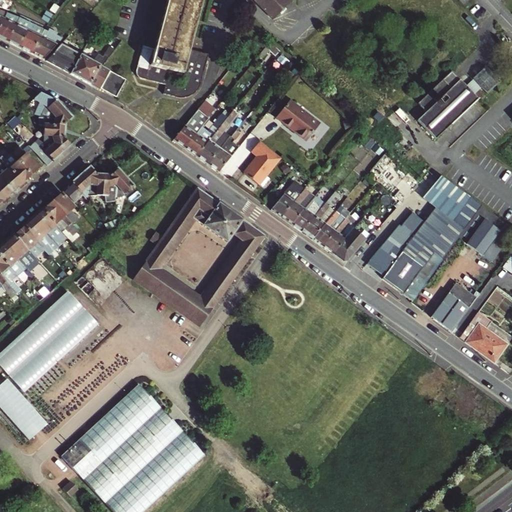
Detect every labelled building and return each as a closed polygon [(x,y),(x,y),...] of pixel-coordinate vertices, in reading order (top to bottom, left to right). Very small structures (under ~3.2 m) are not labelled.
[(210,57),(190,51),(203,0),(167,0),(154,50),(142,47),(136,70),(136,71),(136,73),(136,74),(136,75),(137,77),(138,78),(139,79),(140,79),(167,86),(165,94),(185,99),(189,99),(192,97),(195,96),(197,93),(200,91),(201,88),(210,57)] [(255,0),(275,19),(292,2),(289,0),(255,0)] [(7,14),(0,27),(0,38),(7,42),(18,20),(7,14)] [(20,48),(31,26),(18,20),(7,42),(20,48)] [(20,48),(32,54),(43,32),(31,26),(20,48)] [(43,32),(32,54),(44,60),(62,41),(43,32)] [(82,56),(71,75),(100,90),(101,89),(113,70),(114,68),(107,65),(128,35),(118,34),(104,56),(98,53),(94,62),(82,56)] [(58,49),(46,62),(69,73),(80,51),(76,49),(72,56),(58,49)] [(476,76),(488,93),(503,83),(490,66),(476,76)] [(113,70),(101,89),(117,98),(129,79),(113,70)] [(419,103),(427,112),(419,120),(438,139),(479,99),(460,80),(451,71),(443,79),(419,103)] [(469,84),(476,92),(482,87),(475,79),(469,84)] [(177,138),(185,148),(202,126),(216,109),(209,98),(177,138)] [(36,115),(40,116),(47,117),(57,117),(64,125),(72,118),(57,101),(48,108),(37,107),(36,115)] [(320,125),(290,102),(277,118),(306,142),(320,125)] [(202,161),(208,165),(230,137),(225,133),(239,115),(234,111),(228,118),(197,157),(202,161)] [(202,126),(185,148),(197,157),(228,118),(222,113),(208,131),(202,126)] [(47,117),(40,116),(39,124),(44,124),(43,144),(55,145),(63,138),(64,133),(65,128),(64,125),(57,117),(47,117)] [(230,137),(208,165),(220,173),(232,158),(225,153),(237,137),(233,133),(230,137)] [(55,145),(43,144),(42,144),(38,140),(35,143),(41,149),(36,154),(45,164),(50,159),(52,161),(70,146),(63,138),(55,145)] [(261,141),(252,152),(258,157),(245,174),(260,186),(282,159),(261,141)] [(19,146),(10,154),(31,177),(39,169),(19,146)] [(8,169),(24,187),(27,184),(25,182),(31,177),(10,154),(5,158),(2,156),(0,157),(0,159),(2,161),(6,166),(8,169)] [(63,192),(71,201),(73,203),(83,195),(86,198),(89,196),(89,195),(89,183),(98,176),(90,168),(63,192)] [(8,169),(0,175),(14,192),(20,187),(22,189),(24,187),(8,169)] [(116,197),(116,202),(125,201),(124,195),(133,187),(117,170),(109,177),(116,184),(116,197)] [(14,192),(0,175),(0,192),(8,201),(11,199),(9,196),(14,192)] [(106,202),(116,202),(116,197),(116,184),(109,177),(98,176),(89,183),(89,195),(106,197),(106,202)] [(382,279),(412,301),(458,239),(483,206),(441,176),(423,197),(436,207),(424,223),(412,212),(400,226),(399,225),(369,260),(387,272),(382,279)] [(294,181),(271,210),(279,216),(282,218),(302,194),(295,189),(299,185),(294,181)] [(305,189),(299,185),(295,189),(302,194),(304,190),(305,189)] [(264,236),(198,188),(151,254),(163,263),(194,219),(228,242),(233,235),(244,242),(207,294),(218,302),(264,236)] [(302,194),(282,218),(292,225),(315,197),(304,190),(302,194)] [(325,204),(302,232),(312,239),(337,210),(332,206),(340,196),(335,192),(325,204)] [(75,209),(61,193),(50,203),(56,210),(58,208),(66,217),(64,217),(71,225),(74,222),(68,215),(75,209)] [(315,197),(292,225),(302,232),(325,204),(315,197)] [(50,203),(42,211),(62,233),(66,229),(71,235),(76,230),(71,225),(64,217),(66,217),(58,208),(56,210),(50,203)] [(483,206),(458,239),(482,257),(507,223),(483,206)] [(312,239),(322,247),(347,217),(337,210),(312,239)] [(35,217),(32,220),(38,227),(40,225),(47,234),(46,234),(53,242),(55,244),(59,240),(64,246),(69,241),(62,233),(42,211),(35,217)] [(347,217),(322,247),(332,254),(357,225),(347,217)] [(357,225),(332,254),(343,262),(348,261),(366,239),(376,228),(364,217),(357,225)] [(38,227),(32,220),(23,228),(44,251),(53,242),(46,234),(47,234),(40,225),(38,227)] [(511,226),(507,223),(482,257),(491,263),(511,235),(511,226)] [(34,259),(44,251),(23,228),(14,236),(33,258),(34,259)] [(14,236),(5,243),(12,250),(10,252),(17,260),(18,259),(35,278),(38,275),(35,271),(34,272),(27,264),(33,258),(14,236)] [(0,248),(0,258),(15,275),(19,271),(30,283),(35,278),(18,259),(17,260),(10,252),(12,250),(5,243),(0,248)] [(0,277),(11,291),(16,287),(10,279),(15,275),(0,258),(0,277)] [(365,266),(382,279),(387,272),(369,260),(365,266)] [(213,309),(146,261),(134,278),(201,325),(213,309)] [(15,295),(11,291),(0,277),(0,296),(5,292),(11,298),(15,295)] [(455,283),(430,317),(451,332),(476,298),(455,283)] [(98,324),(67,291),(0,352),(0,366),(24,394),(98,324)] [(459,338),(494,363),(507,345),(486,330),(491,323),(478,313),(459,338)] [(48,425),(7,379),(0,385),(0,407),(29,441),(48,425)] [(138,384),(61,456),(112,511),(142,511),(205,455),(138,384)]
